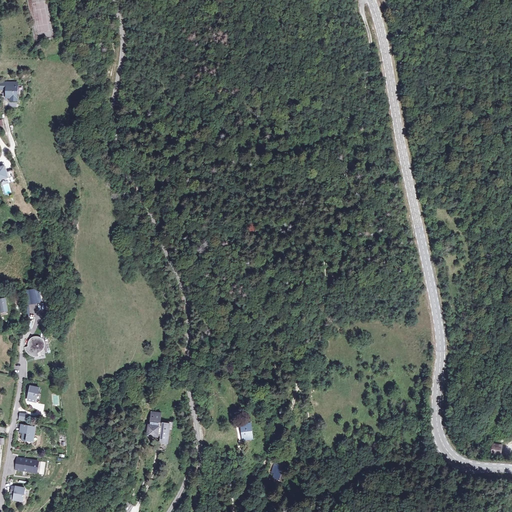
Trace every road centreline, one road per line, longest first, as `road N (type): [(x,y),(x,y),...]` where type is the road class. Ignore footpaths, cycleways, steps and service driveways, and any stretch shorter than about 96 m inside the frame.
road 1 (secondary): [(371,0),(438,324),(439,436),(460,462),(511,470)]
road 2 (residential): [(114,0),(123,42),(113,107),(118,139),(181,283),(200,445),(197,511)]
road 3 (track): [(362,0),(368,47),(361,96),(349,124),(343,198),(323,240),(326,283),(296,391)]
road 4 (residential): [(36,311),(22,339),(0,503)]
road 5 (track): [(21,174),(42,229),(43,271),(64,289),(72,286),(69,272)]
road 6 (track): [(359,511),(332,500),(305,464),(308,417),(296,391)]
road 7 (track): [(238,511),(296,391)]
